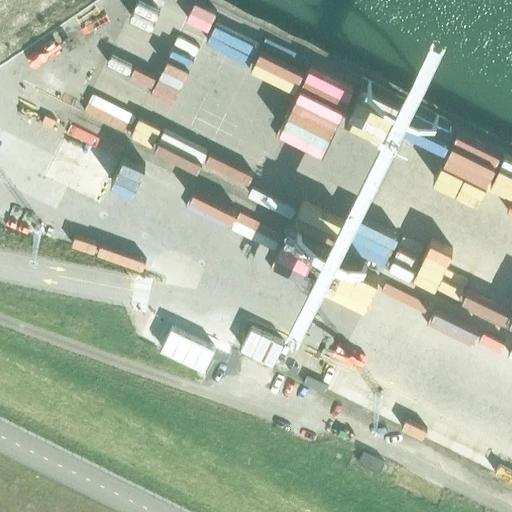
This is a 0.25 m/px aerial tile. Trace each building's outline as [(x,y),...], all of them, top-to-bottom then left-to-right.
[(43,33),(48,42),(69,31),(64,22),(43,33)] [(170,140),(212,157),(226,122),(230,124),(254,65),(207,47),(170,140)] [(15,76),(0,88),(0,105),(8,114),(31,94),(15,76)] [(168,122),(177,95),(157,88),(143,128),(159,134),(164,120),(168,122)] [(55,100),(50,116),(61,119),(66,104),(55,100)] [(257,180),(361,215),(374,177),(327,162),(329,155),(278,139),(282,129),(284,129),(288,117),(239,100),(219,162),(259,175),(257,180)] [(0,146),(23,163),(40,141),(0,112),(0,146)] [(216,193),(224,176),(180,157),(179,159),(134,140),(123,165),(156,179),(160,169),(216,193)] [(387,158),(368,205),(390,213),(409,166),(387,158)] [(208,208),(243,217),(252,183),(228,177),(221,203),(211,200),(208,208)] [(203,208),(208,195),(161,179),(156,192),(203,208)] [(434,255),(479,272),(504,208),(459,190),(434,255)] [(253,192),(246,208),(287,226),(291,217),(285,214),(288,208),(253,192)] [(352,271),(369,237),(307,207),(294,235),(338,256),(335,262),(352,271)] [(246,234),(290,255),(296,243),(252,222),(246,234)] [(182,268),(187,249),(165,244),(168,233),(141,226),(133,256),(182,268)] [(477,280),(511,294),(511,265),(488,255),(477,280)] [(379,303),(424,319),(439,276),(394,260),(379,303)] [(487,304),(491,295),(446,275),(430,311),(473,330),(470,336),(491,345),(506,312),(487,304)] [(511,356),(511,315),(495,349),(511,356)] [(182,316),(173,336),(218,358),(228,339),(182,316)] [(297,345),(290,360),(312,370),(319,356),(297,345)] [(349,388),(372,399),(388,368),(365,357),(349,388)] [(410,416),(422,391),(400,381),(388,405),(410,416)] [(446,406),(433,433),(479,455),(495,420),(474,410),(471,417),(446,406)]
